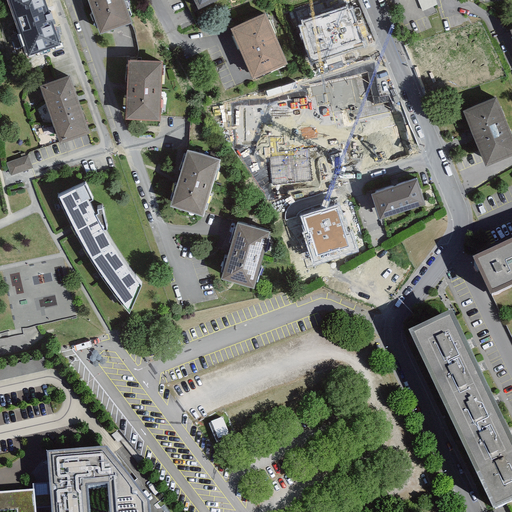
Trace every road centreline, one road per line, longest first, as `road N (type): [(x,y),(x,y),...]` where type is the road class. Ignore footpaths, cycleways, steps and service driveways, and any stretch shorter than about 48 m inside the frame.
road 1 (residential): [(184,289),(72,0)]
road 2 (residential): [(451,249),(394,307),(387,330),(475,511)]
road 3 (residential): [(3,179),(108,149),(56,0)]
road 4 (residential): [(372,0),(435,155)]
road 5 (residential): [(511,369),(451,249)]
